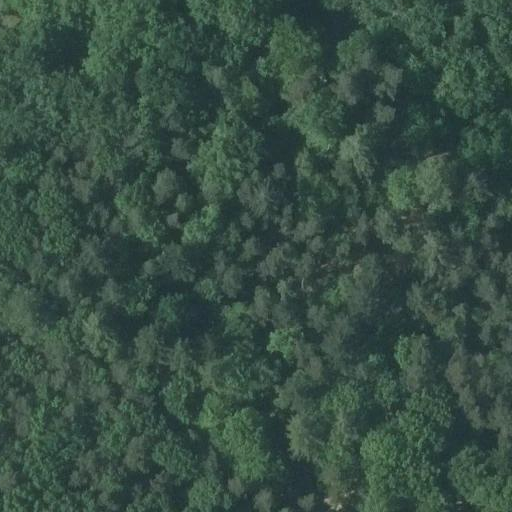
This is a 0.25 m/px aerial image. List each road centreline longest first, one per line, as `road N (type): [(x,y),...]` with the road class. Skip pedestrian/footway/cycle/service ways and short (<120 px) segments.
road 1 (track): [(417,178),(363,463),(238,409),(0,326)]
road 2 (track): [(511,202),(78,89)]
road 3 (track): [(268,0),(137,63),(99,65)]
road 4 (unclassified): [(0,148),(61,98),(68,0)]
